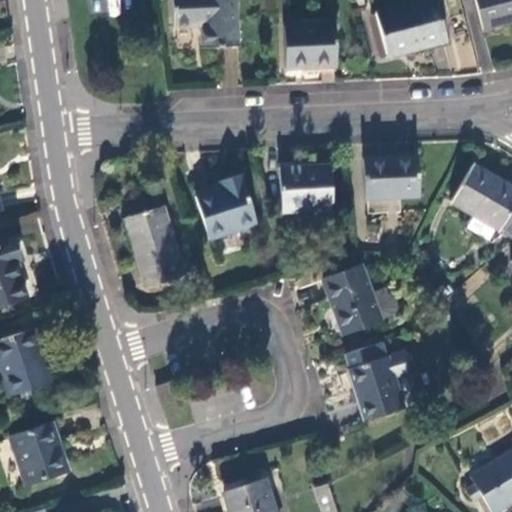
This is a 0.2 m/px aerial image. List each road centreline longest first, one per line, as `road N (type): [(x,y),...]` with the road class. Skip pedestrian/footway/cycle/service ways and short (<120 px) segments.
road 1 (residential): [(55,146),(511,113)]
road 2 (residential): [(146,468),(301,425),(266,313),(113,358)]
road 3 (residential): [(55,146),(113,358)]
road 4 (residential): [(33,0),(55,146)]
